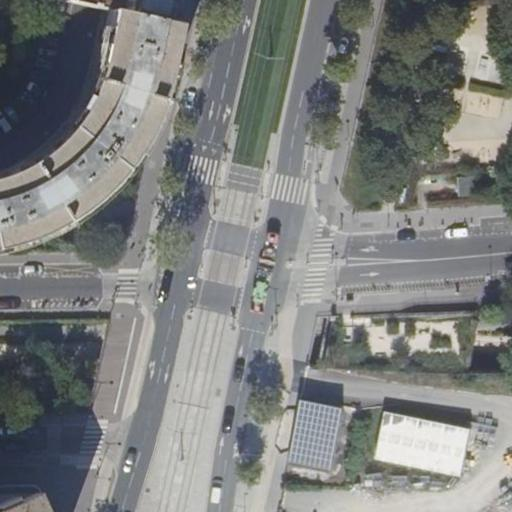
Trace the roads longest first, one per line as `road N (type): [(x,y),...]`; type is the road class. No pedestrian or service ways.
road 1 (primary): [(274,246),(323,0)]
road 2 (primary): [(244,0),(189,230)]
road 3 (primary): [(220,511),(261,303)]
road 4 (residential): [(0,287),(175,289)]
road 5 (primary): [(175,289),(143,444)]
road 6 (residential): [(143,444),(0,446)]
road 7 (residential): [(261,303),(388,259)]
road 8 (residential): [(511,249),(388,259)]
